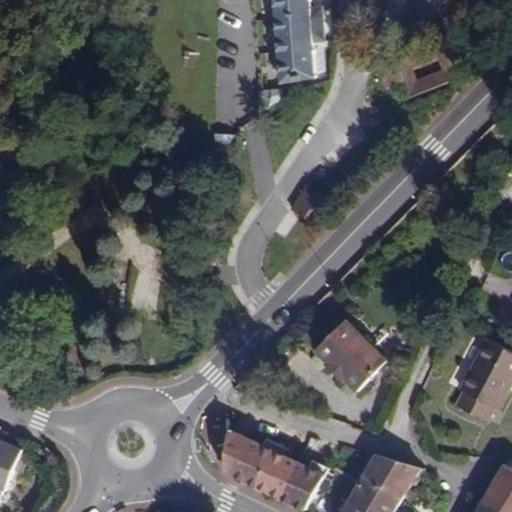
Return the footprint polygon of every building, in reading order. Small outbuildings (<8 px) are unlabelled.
[(275,0),(283,80),(318,78),(315,42),(326,41),(324,6),(312,7),(310,0),(275,0)] [(446,41),(397,60),(405,83),(410,98),(461,78),(446,41)] [(385,89),(405,83),(397,60),(377,67),(385,89)] [(307,218),(320,194),(304,186),(291,209),(307,218)] [(354,391),(384,360),(343,321),(313,351),(325,363),(323,365),(340,382),(342,380),(354,391)] [(498,409),(501,410),(511,388),(511,348),(490,337),(465,388),(468,389),(459,406),(491,423),(498,409)] [(317,459),(314,463),(295,454),(297,449),(272,437),(270,442),(237,426),(230,467),(240,473),(242,469),(250,473),(248,477),(276,490),(278,487),(294,495),(292,498),(310,507),(334,467),(317,459)] [(0,438),(0,495),(4,486),(9,487),(18,465),(22,456),(25,449),(0,438)] [(29,459),(22,456),(18,465),(25,467),(29,459)] [(395,511),(422,469),(381,456),(348,511),(395,511)] [(511,511),(511,466),(510,465),(491,498),(483,511),(511,511)]
